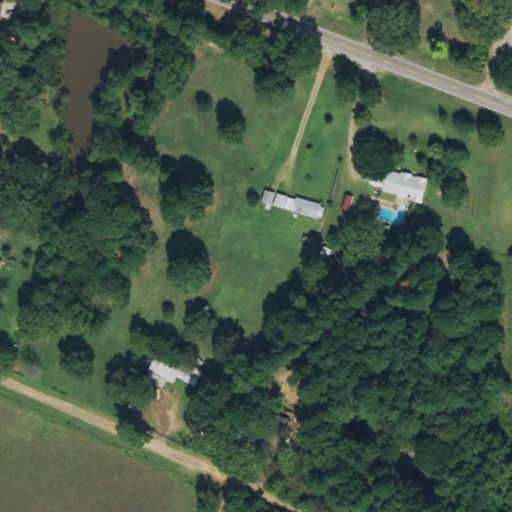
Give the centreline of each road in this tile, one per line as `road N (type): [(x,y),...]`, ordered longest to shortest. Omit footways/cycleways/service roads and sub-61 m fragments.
road 1 (residential): [(0,379),(299,511)]
road 2 (tertiary): [(215,0),(511,114)]
